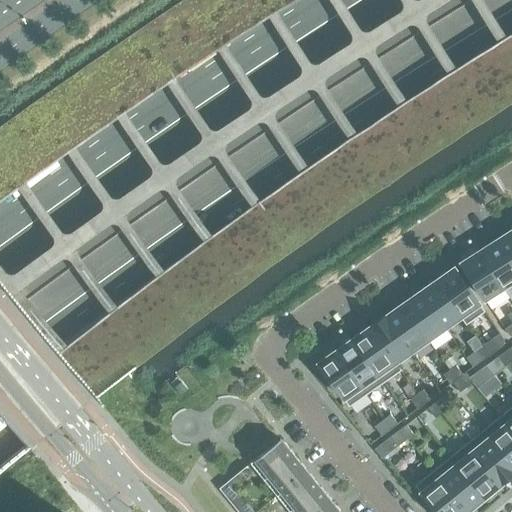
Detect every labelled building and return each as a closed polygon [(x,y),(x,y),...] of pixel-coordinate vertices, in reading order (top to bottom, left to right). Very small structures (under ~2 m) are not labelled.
[(511,0),(176,0),(124,33),(0,118),(0,305),(64,375),(66,382),(64,386),(2,440),(0,441),(0,455),(13,445),(139,365),(305,242),(440,149),(511,103),(511,0)] [(511,230),(497,241),(511,264),(511,230)] [(511,281),(511,264),(497,241),(479,252),(503,288),(511,281)] [(503,288),(479,252),(462,263),(485,299),(503,288)] [(485,311),(455,268),(437,281),(461,316),(467,324),(485,311)] [(461,316),(437,281),(420,292),(445,328),(461,316)] [(445,328),(420,292),(404,304),(429,339),(445,328)] [(429,339),(404,304),(388,315),(413,350),(429,339)] [(413,350),(388,315),(372,326),(396,362),(413,350)] [(396,362),(372,326),(354,339),(384,382),(402,370),(396,362)] [(501,333),(493,338),(500,348),(504,345),(505,339),(501,333)] [(493,338),(485,344),(492,354),(500,348),(493,338)] [(384,382),(354,339),(337,351),(367,394),(384,382)] [(492,354),(485,344),(476,350),(484,360),(492,354)] [(367,394),(337,351),(320,363),(328,375),(326,376),(334,387),(336,386),(350,406),(367,394)] [(511,361),(511,358),(506,351),(498,357),(505,366),(511,361)] [(457,365),(450,370),(457,379),(460,377),(464,375),(457,365)] [(478,371),(470,377),(473,382),(479,389),(496,375),(487,365),(478,371)] [(457,379),(450,370),(444,374),(451,384),(453,382),(457,379)] [(467,387),(473,382),(470,377),(466,373),(464,375),(460,377),(467,387)] [(467,387),(460,377),(457,379),(453,382),(461,392),(467,387)] [(424,389),(417,394),(424,404),(431,399),(424,389)] [(424,404),(417,394),(411,399),(418,409),(424,404)] [(449,408),(441,398),(435,403),(442,413),(449,408)] [(442,413),(435,403),(429,408),(436,418),(442,413)] [(511,407),(502,415),(511,427),(511,407)] [(391,414),(383,420),(390,430),(398,424),(391,414)] [(511,427),(502,415),(485,429),(511,462),(511,427)] [(390,430),(383,420),(375,426),(382,436),(390,430)] [(407,424),(400,429),(408,439),(414,434),(407,424)] [(394,434),(391,436),(398,446),(408,439),(400,429),(394,434)] [(511,474),(511,462),(485,429),(468,443),(501,484),(511,474)] [(281,438),(251,463),(265,480),(295,455),(281,438)] [(501,484),(468,443),(451,457),(484,498),(501,484)] [(295,455),(265,480),(277,496),(308,471),(295,455)] [(484,498),(451,457),(433,471),(466,511),(484,498)] [(308,471),(277,496),(290,511),(321,487),(308,471)] [(466,511),(433,471),(416,485),(432,504),(430,506),(435,511),(466,511)] [(246,482),(239,473),(229,480),(235,487),(237,490),(246,482)] [(225,495),(235,487),(229,480),(220,488),(225,495)] [(231,501),(240,493),(237,490),(235,487),(225,495),(231,501)] [(321,487),(290,511),(322,511),(333,503),(321,487)] [(245,500),(240,493),(231,501),(236,508),(245,500)] [(243,511),(251,506),(245,500),(236,508),(239,511),(243,511)] [(340,511),(333,503),(322,511),(340,511)]
